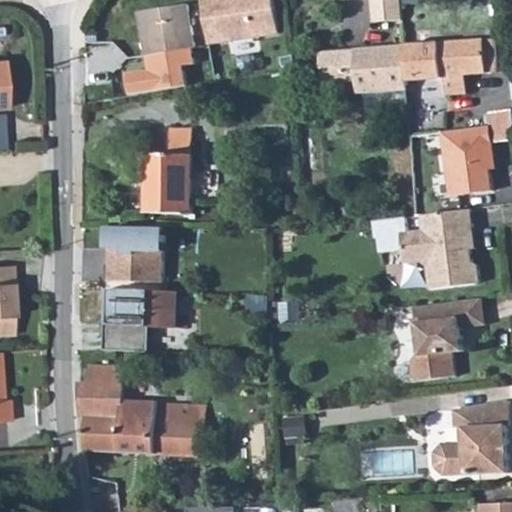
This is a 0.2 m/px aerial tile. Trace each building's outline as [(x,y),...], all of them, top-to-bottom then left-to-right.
[(274,0),(203,0),(212,45),(281,34),(274,0)] [(404,20),(402,0),(372,0),(375,23),(404,20)] [(142,13),(149,56),(160,54),(162,70),(196,64),(193,48),(196,48),(190,5),(142,13)] [(406,47),(409,81),(446,79),(447,96),(469,95),(469,75),(498,73),(496,40),(406,47)] [(409,81),(406,47),(358,50),(358,54),(349,54),(349,50),(323,53),(325,85),(338,84),(339,97),(409,91),(409,81)] [(453,197),(495,191),(489,144),(511,141),(511,111),(491,114),(492,126),(453,132),(455,147),(446,148),(453,197)] [(149,155),(149,214),(194,214),(194,130),(171,129),(171,155),(149,155)] [(423,216),(425,231),(410,233),(408,218),(376,222),(378,239),(381,239),(383,254),(405,251),(407,264),(424,262),(429,267),(433,290),(478,285),(480,283),(481,280),(480,267),(477,264),(474,264),(472,250),(469,227),(475,227),(472,209),(423,216)] [(469,227),(472,250),(478,250),(475,227),(469,227)] [(166,229),(112,229),(111,265),(108,265),(107,282),(165,283),(166,229)] [(12,266),(0,267),(0,336),(13,335),(9,285),(13,285),(12,266)] [(181,293),(108,290),(107,312),(114,313),(114,319),(107,319),(106,351),(151,352),(152,327),(179,328),(181,293)] [(459,302),(463,329),(488,325),(484,299),(459,302)] [(417,307),(423,356),(419,356),(414,362),(415,376),(422,381),(458,377),(455,353),(466,351),(464,336),(461,336),(460,331),(463,330),(463,329),(459,302),(417,307)] [(81,382),(83,419),(88,419),(87,451),(206,457),(209,406),(160,405),(160,402),(126,401),(128,366),(91,365),(90,383),(81,382)] [(0,386),(0,422),(8,422),(7,400),(1,401),(0,386)] [(511,402),(457,410),(457,424),(462,428),(462,443),(445,444),(437,453),(437,468),(447,476),(511,474),(511,454),(506,454),(506,445),(511,445),(510,426),(511,426),(511,402)] [(511,511),(511,503),(483,505),(483,511),(511,511)]
